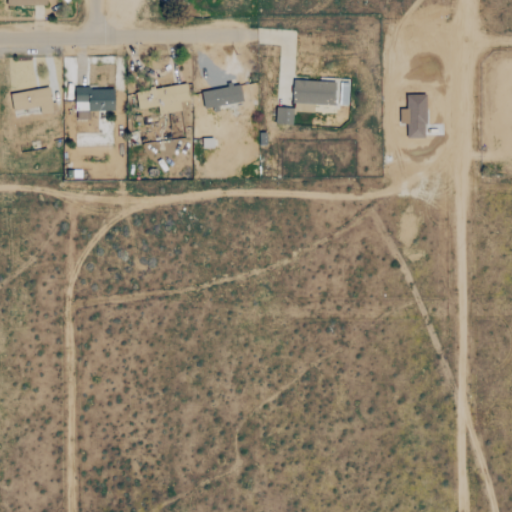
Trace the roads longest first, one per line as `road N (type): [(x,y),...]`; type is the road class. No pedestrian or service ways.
road 1 (track): [(460,511),(460,0)]
road 2 (residential): [(0,40),(251,32)]
